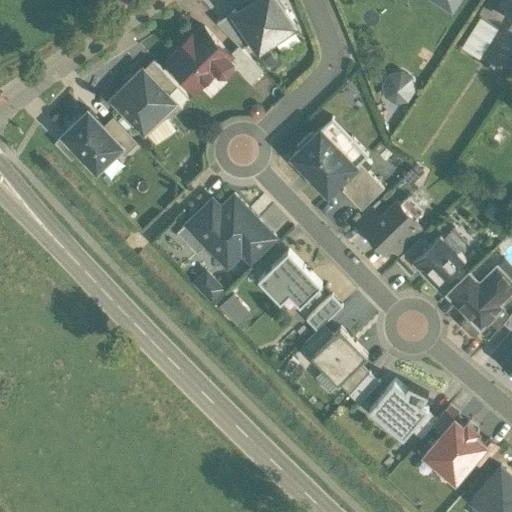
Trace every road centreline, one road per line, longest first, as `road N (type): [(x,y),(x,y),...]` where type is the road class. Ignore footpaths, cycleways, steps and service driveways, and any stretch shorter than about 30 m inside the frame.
road 1 (tertiary): [(324,511),(144,336),(0,179)]
road 2 (residential): [(251,166),(395,311)]
road 3 (residential): [(158,0),(0,111)]
road 4 (residential): [(312,0),(333,59),(256,138)]
